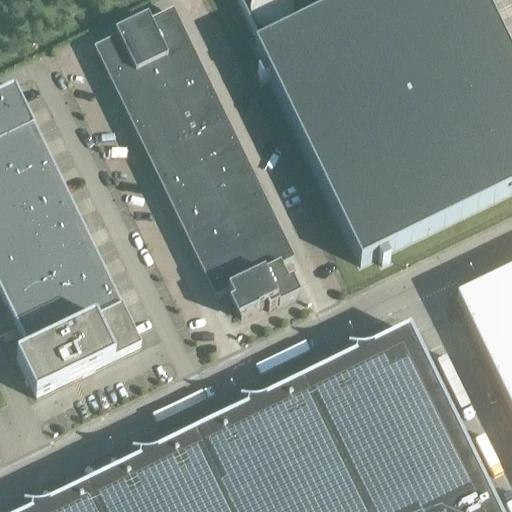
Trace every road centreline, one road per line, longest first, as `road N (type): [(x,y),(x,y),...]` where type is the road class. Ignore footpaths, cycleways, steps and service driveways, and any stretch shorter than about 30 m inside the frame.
road 1 (unclassified): [(244,371),(76,43),(170,0)]
road 2 (unclassified): [(0,81),(38,63),(199,393)]
road 3 (unclassified): [(175,0),(333,327)]
road 4 (unclassified): [(411,288),(511,495)]
road 5 (unclassified): [(56,464),(199,393)]
road 6 (unclassified): [(56,464),(0,351)]
